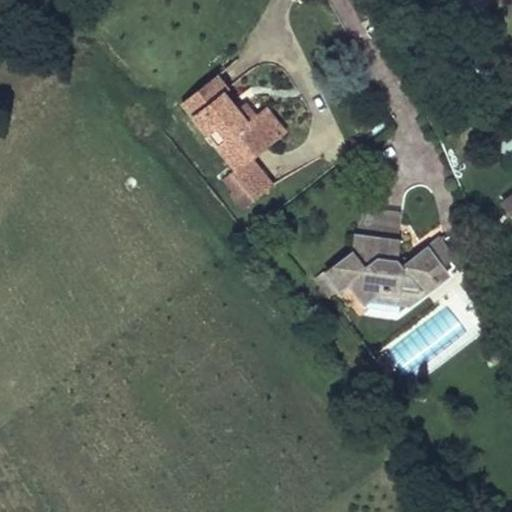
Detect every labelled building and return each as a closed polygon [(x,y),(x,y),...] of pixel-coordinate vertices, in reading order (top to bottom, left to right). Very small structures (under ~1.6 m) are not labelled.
[(215,64),(211,67),(224,85),(228,81),(215,64)] [(211,67),(178,92),(233,165),(225,171),(235,186),(266,162),(255,148),(286,124),(265,96),(253,105),(244,94),(236,100),(224,85),(211,67)] [(511,191),(510,189),(502,195),(511,208),(511,191)] [(399,233),(353,229),(350,249),(326,267),(340,285),(349,277),(363,294),(375,285),(401,289),(410,301),(427,288),(420,279),(432,269),(439,278),(449,270),(441,260),(426,242),(419,248),(404,260),(397,249),(397,245),(399,233)] [(440,229),(426,242),(441,260),(452,249),(440,229)] [(404,260),(419,248),(397,245),(397,249),(404,260)] [(427,288),(439,278),(432,269),(420,279),(427,288)] [(363,294),(410,301),(401,289),(375,285),(363,294)] [(401,365),(387,346),(378,353),(392,372),(401,365)]
